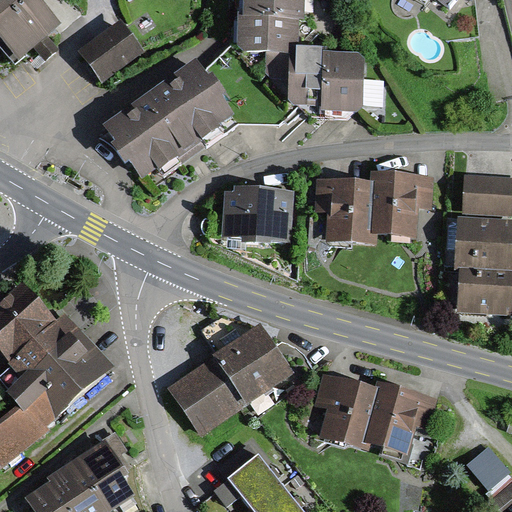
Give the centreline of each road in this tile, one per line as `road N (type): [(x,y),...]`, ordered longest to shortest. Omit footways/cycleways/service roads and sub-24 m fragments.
road 1 (residential): [(511,142),(328,153),(244,170),(182,203),(152,259)]
road 2 (tertiary): [(152,259),(253,301),(511,375)]
road 3 (residential): [(152,259),(136,340),(178,511)]
